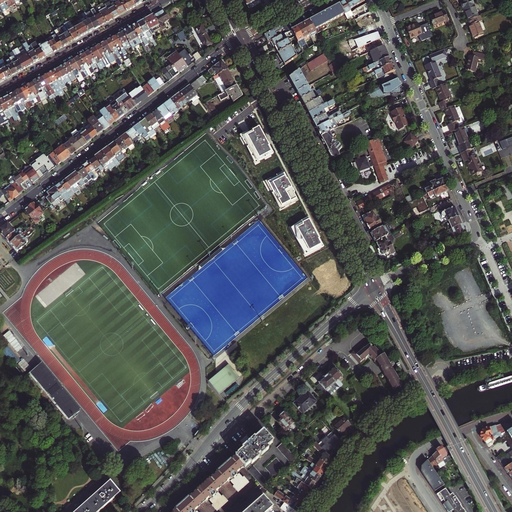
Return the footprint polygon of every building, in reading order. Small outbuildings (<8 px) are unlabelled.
[(7,4),(4,0),(0,0),(0,7),(2,12),(9,8),(7,4)] [(135,6),(131,0),(123,0),(120,2),(125,12),(129,10),(135,6)] [(346,0),(344,1),(349,10),(363,2),(362,0),(346,0)] [(472,7),(469,0),(467,0),(459,3),(465,21),(475,17),(472,7)] [(114,5),(114,6),(119,15),(123,13),(125,12),(120,2),(120,1),(114,5)] [(342,3),(338,5),(343,14),(345,17),(351,13),(349,10),(344,1),(342,3)] [(313,19),(309,21),(315,33),(316,34),(326,28),(325,25),(343,14),(338,5),(325,12),(313,19)] [(119,15),(114,6),(107,10),(108,11),(113,19),(116,17),(119,15)] [(105,23),(100,15),(96,7),(91,10),(100,26),(102,25),(105,23)] [(153,15),(162,30),(166,27),(163,22),(169,19),(163,9),(161,10),(153,15)] [(100,26),(91,10),(85,14),(94,29),(97,28),(100,26)] [(113,19),(108,11),(100,15),(105,23),(108,21),(113,19)] [(84,18),(80,20),(88,33),(91,31),(94,29),(85,14),(84,12),(81,14),(84,18)] [(431,24),(431,26),(432,26),(433,27),(444,23),(444,26),(448,24),(447,19),(444,13),(429,18),(431,24)] [(143,20),(152,35),(155,34),(152,29),(154,28),(157,33),(162,30),(153,15),(147,18),(143,20)] [(475,17),(465,21),(467,27),(465,27),(466,30),(469,40),(481,35),(477,23),(480,21),(479,16),(475,17)] [(72,25),(79,38),(83,36),(88,33),(80,20),(72,25)] [(140,22),(137,24),(147,42),(151,39),(154,45),(157,44),(152,35),(143,20),(140,22)] [(64,24),(66,29),(73,41),(76,39),(79,38),(72,25),(69,21),(64,24)] [(309,36),(315,33),(309,21),(305,23),(303,24),(309,36)] [(207,32),(202,23),(197,26),(207,45),(212,42),(207,32)] [(411,25),(405,27),(409,38),(417,35),(421,33),(419,27),(417,23),(411,25)] [(135,25),(131,27),(140,42),(142,41),(144,46),(148,44),(147,42),(137,24),(135,25)] [(303,39),(309,36),(303,24),(301,25),(296,27),(303,39)] [(426,24),(419,27),(421,33),(417,35),(419,41),(431,37),(426,24)] [(73,41),(66,29),(64,30),(62,27),(59,29),(63,35),(66,39),(65,39),(67,44),(71,42),(73,41)] [(126,30),(122,32),(131,48),(140,42),(131,27),(128,29),(126,30)] [(285,34),(281,27),(263,36),(265,40),(267,43),(271,41),(285,34)] [(303,39),(296,27),(294,29),(291,31),(294,37),(297,43),(303,39)] [(58,33),(56,35),(63,47),(65,45),(67,44),(65,39),(66,39),(63,35),(59,29),(57,30),(58,33)] [(119,34),(116,36),(124,49),(127,47),(129,51),(132,50),(131,48),(122,32),(119,34)] [(177,35),(180,42),(187,39),(183,32),(177,35)] [(273,44),(274,47),(287,40),(285,37),(286,36),(285,34),(271,41),(273,44)] [(365,39),(363,34),(343,43),(347,52),(353,49),(355,53),(364,49),(363,45),(367,42),(365,39)] [(58,50),(63,47),(56,35),(54,36),(56,39),(48,44),(53,53),(58,50)] [(129,58),(116,36),(113,37),(110,39),(118,52),(119,55),(123,61),(129,58)] [(108,40),(105,42),(115,60),(119,68),(122,66),(117,57),(115,54),(118,52),(110,39),(108,40)] [(287,40),(274,47),(276,50),(277,53),(290,46),(287,40)] [(31,46),(39,60),(42,58),(45,57),(38,44),(36,41),(30,45),(31,46)] [(26,50),(33,63),(37,62),(39,60),(31,46),(29,47),(26,42),(22,44),(23,44),(26,50)] [(38,44),(45,57),(49,55),(53,53),(48,44),(47,43),(42,46),(41,44),(40,42),(38,44)] [(102,43),(99,45),(107,58),(110,56),(112,60),(113,62),(115,60),(105,42),(102,43)] [(17,47),(23,57),(22,58),(25,62),(26,62),(29,66),(31,65),(33,63),(26,50),(23,44),(17,47)] [(94,48),(105,66),(107,65),(106,63),(104,59),(107,58),(99,45),(97,46),(94,48)] [(365,53),(371,65),(388,57),(385,52),(382,45),(365,53)] [(290,46),(277,53),(280,59),(283,65),(296,56),(292,50),(290,46)] [(12,51),(12,52),(23,69),(26,68),(29,66),(26,62),(25,62),(22,58),(23,57),(17,47),(12,51)] [(99,69),(105,66),(94,48),(92,49),(89,51),(98,67),(99,69)] [(429,54),(432,62),(434,61),(446,57),(443,48),(429,54)] [(184,49),(178,54),(187,66),(191,63),(195,60),(191,55),(188,58),(186,56),(188,55),(184,49)] [(98,67),(89,51),(86,52),(83,54),(92,70),(98,67)] [(176,51),(167,58),(171,63),(178,73),(182,70),(187,66),(178,54),(176,51)] [(483,61),(485,55),(472,51),(471,55),(469,54),(468,57),(465,68),(473,71),(477,59),(483,61)] [(23,69),(12,52),(10,53),(12,56),(9,58),(9,59),(17,73),(20,71),(23,69)] [(308,61),(306,62),(309,68),(325,59),(322,53),(319,54),(308,61)] [(89,75),(94,72),(92,70),(83,54),(81,55),(78,57),(89,75)] [(76,58),(72,60),(84,81),(87,80),(86,77),(89,75),(78,57),(76,58)] [(388,57),(371,65),(364,68),(366,72),(373,69),(373,68),(374,67),(376,71),(391,65),(390,62),(388,57)] [(17,73),(9,59),(6,61),(8,64),(6,65),(11,76),(14,74),(17,73)] [(8,77),(11,76),(6,65),(3,60),(1,61),(3,63),(0,64),(0,69),(5,79),(8,77)] [(84,81),(72,60),(70,61),(67,63),(75,77),(77,81),(80,79),(85,87),(87,86),(84,81)] [(214,73),(216,75),(228,69),(221,60),(209,70),(207,71),(211,75),(214,73)] [(429,81),(432,88),(434,87),(439,86),(436,78),(440,76),(434,61),(432,62),(424,65),(427,71),(430,80),(429,81)] [(338,69),(336,66),(334,62),(327,66),(331,73),(338,69)] [(75,77),(67,63),(65,64),(62,66),(69,78),(70,80),(75,77)] [(167,66),(174,76),(178,73),(171,63),(167,66)] [(391,65),(376,71),(372,73),(374,76),(376,75),(378,78),(379,78),(389,73),(394,71),(392,68),(391,65)] [(59,67),(57,69),(64,81),(69,78),(62,66),(59,67)] [(172,78),(174,76),(167,66),(165,68),(167,71),(172,78)] [(54,70),(51,72),(60,88),(66,85),(65,83),(64,81),(57,69),(54,70)] [(216,75),(213,77),(215,80),(220,77),(221,79),(220,79),(221,81),(222,81),(227,91),(237,85),(232,77),(228,69),(216,75)] [(292,84),(296,92),(307,86),(298,70),(288,77),(292,84)] [(172,78),(167,71),(163,74),(168,80),(172,78)] [(49,73),(46,74),(54,88),(55,90),(58,96),(63,93),(60,88),(51,72),(49,73)] [(389,73),(379,78),(382,83),(392,78),(389,73)] [(54,88),(46,74),(44,76),(41,77),(52,96),(54,94),(53,92),(51,89),(54,88)] [(39,79),(36,80),(43,94),(46,92),(49,97),(51,100),(53,99),(52,96),(41,77),(39,79)] [(159,77),(154,81),(159,87),(162,85),(164,84),(159,77)] [(203,83),(199,77),(189,85),(194,91),(204,84),(203,83)] [(159,87),(154,81),(153,79),(147,84),(153,92),(156,89),(159,87)] [(390,93),(399,93),(400,86),(399,83),(397,79),(367,92),(370,96),(390,95),(390,93)] [(43,94),(36,80),(33,82),(30,83),(41,102),(44,100),(42,98),(41,95),(43,94)] [(28,84),(25,86),(32,100),(35,98),(37,102),(38,103),(41,102),(30,83),(28,84)] [(147,96),(141,88),(137,83),(132,90),(131,88),(125,92),(125,93),(135,106),(139,102),(139,101),(140,101),(147,96)] [(153,92),(147,84),(141,88),(147,96),(153,92)] [(438,103),(440,110),(443,109),(448,107),(445,100),(450,98),(444,84),(439,86),(434,87),(438,96),(440,102),(438,103)] [(183,90),(179,93),(187,102),(197,95),(194,91),(189,85),(183,90)] [(237,85),(227,91),(218,95),(221,100),(229,96),(233,102),(242,96),(239,90),(237,85)] [(23,87),(20,89),(30,108),(32,107),(31,105),(29,101),(32,100),(25,86),(23,87)] [(299,96),(300,99),(311,93),(307,86),(296,92),(299,96)] [(30,108),(20,89),(17,91),(14,93),(21,105),(24,104),(27,109),(38,128),(40,126),(30,108)] [(11,94),(8,96),(15,109),(18,108),(20,111),(23,109),(21,105),(14,93),(11,94)] [(87,110),(93,105),(84,93),(79,97),(78,98),(87,110)] [(125,93),(116,99),(122,107),(126,112),(131,109),(135,106),(125,93)] [(169,100),(177,110),(187,102),(179,93),(174,97),(169,100)] [(308,113),(323,105),(319,98),(316,100),(312,93),(311,93),(300,99),(303,104),(306,109),(308,113)] [(199,98),(197,95),(187,102),(189,105),(199,98)] [(15,109),(8,96),(2,99),(0,100),(0,107),(6,119),(12,116),(14,120),(17,119),(16,117),(19,115),(15,109)] [(114,101),(116,104),(119,109),(122,107),(116,99),(114,101)] [(166,103),(163,105),(170,115),(171,115),(174,113),(175,115),(176,116),(179,113),(177,110),(169,100),(166,103)] [(212,103),(210,100),(203,104),(213,117),(220,112),(218,109),(217,109),(215,106),(213,103),(212,103)] [(331,100),(323,105),(308,113),(310,116),(313,121),(328,113),(326,108),(334,104),(331,100)] [(111,108),(119,118),(122,116),(123,114),(119,109),(116,104),(111,108)] [(340,116),(348,111),(358,106),(357,104),(339,113),(340,116)] [(160,107),(157,110),(164,119),(170,115),(163,105),(160,107)] [(447,125),(449,131),(452,130),(457,128),(455,122),(459,120),(457,116),(460,115),(461,113),(459,109),(457,108),(455,109),(454,105),(448,107),(443,109),(447,118),(449,124),(447,125)] [(110,106),(104,110),(114,122),(116,120),(119,118),(111,108),(110,106)] [(101,116),(109,126),(111,124),(114,122),(104,110),(102,107),(97,110),(101,116)] [(397,109),(391,112),(393,118),(398,129),(403,127),(404,127),(406,126),(409,125),(405,117),(407,117),(405,112),(404,110),(402,110),(401,107),(397,109)] [(153,112),(150,114),(159,126),(163,132),(167,129),(168,130),(171,128),(166,122),(164,119),(157,110),(153,112)] [(320,136),(320,137),(328,132),(337,128),(335,123),(350,115),(348,111),(340,116),(316,129),(317,132),(317,133),(319,136),(320,136)] [(328,113),(313,121),(312,121),(314,126),(315,126),(316,129),(340,116),(339,113),(339,112),(330,117),(328,113)] [(159,126),(150,114),(147,117),(144,119),(153,130),(159,126)] [(105,129),(109,126),(101,116),(100,117),(101,118),(96,122),(102,130),(105,129)] [(102,130),(96,122),(92,117),(86,121),(91,127),(97,135),(99,133),(102,130)] [(141,122),(138,124),(149,138),(155,133),(153,130),(144,119),(141,122)] [(132,128),(139,137),(141,135),(141,136),(143,138),(146,142),(150,139),(149,138),(138,124),(135,126),(132,128)] [(457,128),(452,130),(455,138),(458,145),(457,146),(459,152),(467,149),(469,148),(468,144),(469,143),(468,140),(467,141),(464,132),(467,131),(465,125),(457,128)] [(95,136),(97,135),(91,127),(85,131),(91,139),(94,137),(95,136)] [(268,145),(259,127),(243,135),(247,142),(246,143),(251,154),(252,153),(256,160),(271,152),(267,145),(268,145)] [(79,135),(85,143),(88,141),(91,139),(85,131),(82,128),(80,130),(82,133),(79,135)] [(129,131),(125,134),(133,144),(135,147),(139,144),(141,146),(144,143),(141,140),(139,137),(132,128),(129,131)] [(76,132),(72,135),(81,147),(83,145),(85,143),(79,135),(77,132),(76,132)] [(333,159),(333,160),(339,157),(335,150),(339,146),(332,140),(328,132),(320,137),(325,147),(332,159),(333,159)] [(122,136),(119,138),(127,148),(133,144),(125,134),(122,136)] [(413,137),(409,134),(403,142),(411,148),(417,140),(413,137)] [(69,142),(76,151),(79,149),(81,147),(72,135),(66,139),(69,142)] [(511,137),(500,142),(502,149),(511,145),(511,137)] [(116,140),(113,143),(122,154),(128,149),(127,148),(119,138),(116,140)] [(384,161),(380,148),(379,144),(377,139),(365,143),(369,157),(365,159),(365,158),(354,161),(356,167),(358,172),(368,169),(368,168),(373,166),(379,184),(387,181),(382,167),(385,166),(383,162),(384,161)] [(73,153),(76,151),(69,142),(63,146),(70,155),(72,153),(73,153)] [(52,150),(52,152),(62,144),(61,143),(59,143),(57,144),(57,145),(56,147),(55,147),(55,148),(52,150)] [(110,145),(106,148),(118,163),(124,158),(123,156),(122,154),(113,143),(110,145)] [(52,152),(53,154),(60,163),(65,159),(70,155),(63,146),(62,144),(52,152)] [(118,163),(106,148),(103,150),(100,153),(112,168),(118,163)] [(467,149),(459,152),(462,161),(464,160),(467,168),(470,175),(473,174),(474,175),(476,174),(476,173),(480,171),(474,156),(470,158),(467,149)] [(48,172),(54,167),(47,158),(45,155),(42,151),(33,158),(35,161),(29,165),(31,168),(39,179),(43,175),(39,170),(43,167),(44,168),(44,169),(45,168),(48,172)] [(112,168),(100,153),(97,155),(94,157),(102,168),(105,165),(108,168),(109,170),(112,168)] [(60,163),(53,154),(47,158),(54,167),(57,165),(60,163)] [(102,168),(94,157),(91,160),(88,162),(95,171),(98,169),(100,172),(103,169),(102,168)] [(95,171),(88,162),(85,164),(81,167),(91,179),(92,181),(96,178),(95,177),(98,175),(95,171)] [(91,179),(81,167),(78,169),(75,171),(85,184),(91,179)] [(19,175),(24,182),(28,179),(32,184),(33,184),(39,179),(31,168),(24,174),(23,172),(19,175)] [(85,184),(75,171),(73,173),(69,176),(76,184),(78,182),(79,184),(81,186),(85,184)] [(286,179),(283,174),(267,182),(273,193),(273,192),(281,206),(296,198),(292,191),(293,191),(287,179),(286,179)] [(23,191),(24,190),(20,185),(24,182),(19,175),(13,180),(15,182),(10,186),(12,188),(18,195),(23,191)] [(76,184),(69,176),(67,178),(64,180),(74,193),(79,189),(77,185),(76,184)] [(402,186),(399,178),(394,180),(395,182),(355,203),(357,206),(359,210),(399,188),(402,186)] [(74,193),(64,180),(61,182),(59,184),(69,197),(69,198),(74,194),(74,193)] [(424,190),(426,195),(444,187),(443,183),(441,180),(435,183),(434,181),(429,183),(430,187),(424,190)] [(69,197),(59,184),(56,186),(54,188),(63,200),(64,201),(69,197)] [(444,187),(426,195),(428,199),(433,196),(434,198),(447,193),(446,190),(444,187)] [(13,199),(18,195),(12,188),(3,194),(9,202),(13,199)] [(46,199),(53,208),(63,200),(54,188),(50,191),(46,193),(49,197),(46,199)] [(421,197),(408,203),(406,203),(409,210),(416,207),(418,213),(422,211),(427,210),(421,197)] [(34,205),(33,204),(24,211),(30,219),(34,224),(39,221),(38,219),(39,218),(38,217),(42,214),(36,206),(35,206),(34,205)] [(455,213),(453,208),(441,214),(440,215),(442,220),(443,220),(445,219),(446,222),(457,217),(455,213)] [(30,219),(24,211),(19,214),(25,223),(30,219)] [(365,224),(368,230),(380,224),(376,217),(374,219),(371,213),(366,216),(365,214),(361,217),(365,224)] [(457,217),(446,222),(450,229),(461,225),(459,220),(457,217)] [(318,237),(309,219),(293,228),(296,235),(295,235),(301,246),(302,245),(306,252),(321,244),(317,237),(318,237)] [(6,239),(14,232),(14,231),(13,231),(7,224),(3,226),(0,228),(0,232),(3,236),(6,239)] [(390,234),(385,225),(382,227),(387,236),(390,234)] [(463,229),(461,225),(450,229),(448,230),(447,231),(449,235),(450,234),(452,238),(464,233),(463,229)] [(382,227),(370,233),(372,238),(375,243),(387,236),(382,227)] [(29,228),(24,232),(10,245),(14,249),(16,252),(26,244),(22,240),(27,236),(29,237),(30,235),(30,233),(32,232),(29,228)] [(17,230),(14,232),(6,239),(8,243),(10,245),(24,232),(23,231),(20,234),(17,230)] [(387,243),(385,239),(376,244),(378,248),(381,254),(383,255),(385,254),(386,257),(394,252),(389,242),(387,243)] [(28,351),(11,330),(4,336),(20,357),(28,351)] [(395,389),(402,385),(392,367),(394,366),(395,365),(394,364),(393,363),(391,364),(385,354),(382,355),(375,346),(373,348),(372,347),(373,347),(372,346),(373,346),(372,345),(373,344),(368,339),(364,343),(352,353),(354,356),(360,363),(371,353),(376,359),(378,358),(382,365),(384,363),(387,369),(383,372),(387,378),(388,377),(395,389)] [(14,365),(19,360),(8,346),(2,350),(14,365)] [(29,367),(23,359),(18,364),(24,371),(29,367)] [(35,369),(34,368),(29,372),(71,422),(76,417),(75,416),(80,411),(40,364),(35,369)] [(208,381),(219,394),(239,377),(228,364),(208,381)] [(329,375),(340,387),(343,385),(339,381),(343,377),(335,368),(333,370),(331,372),(331,373),(329,375)] [(329,375),(328,374),(324,378),(325,379),(322,382),(317,387),(328,399),(340,387),(329,375)] [(318,402),(308,391),(303,395),(294,404),(304,415),(318,402)] [(372,402),(365,409),(369,416),(378,407),(372,402)] [(281,416),(280,417),(282,418),(278,422),(286,431),(294,424),(284,413),(281,416)] [(25,417),(19,422),(23,426),(29,421),(25,417)] [(348,430),(352,426),(344,418),(334,427),(341,434),(345,431),(347,429),(348,430)] [(511,420),(509,421),(500,424),(505,431),(508,435),(511,441),(511,420)] [(485,443),(487,445),(499,437),(502,437),(502,436),(502,435),(502,434),(505,431),(500,424),(482,430),(480,435),(485,443)] [(244,466),(246,468),(251,463),(252,465),(260,458),(258,456),(261,454),(262,456),(269,449),(268,448),(274,443),(264,432),(258,437),(256,439),(255,438),(243,449),(244,450),(236,457),(244,466)] [(332,432),(318,444),(327,453),(331,450),(334,446),(340,452),(344,445),(332,432)] [(511,450),(511,441),(508,435),(501,440),(503,444),(505,443),(511,451),(511,450)] [(331,464),(333,461),(327,453),(318,444),(316,442),(313,445),(322,454),(323,453),(324,454),(320,460),(329,467),(331,464)] [(297,459),(284,443),(278,448),(292,464),(297,459)] [(439,448),(436,450),(437,452),(444,464),(450,460),(446,454),(449,452),(446,447),(443,448),(441,446),(439,448)] [(503,457),(498,460),(502,466),(504,469),(511,463),(511,450),(511,451),(503,457)] [(445,466),(444,464),(437,452),(434,455),(432,457),(438,466),(440,469),(445,466)] [(235,475),(244,466),(236,457),(193,495),(173,511),(197,511),(195,511),(192,511),(210,496),(212,498),(209,500),(213,505),(212,505),(217,511),(227,501),(223,496),(221,497),(218,493),(215,495),(214,493),(231,478),(233,479),(230,482),(234,486),(233,487),(238,492),(248,483),(243,477),(242,478),(239,474),(236,476),(235,475)] [(329,467),(320,460),(317,464),(317,463),(317,462),(309,457),(307,460),(312,464),(325,472),(327,469),(329,467)] [(438,466),(432,457),(430,459),(428,462),(432,469),(438,466)] [(277,469),(282,464),(277,459),(266,469),(271,474),(271,478),(275,481),(282,474),(277,469)] [(432,469),(428,462),(422,467),(421,472),(432,489),(434,492),(443,486),(444,486),(432,469)] [(323,475),(325,472),(312,464),(309,469),(321,477),(323,475)] [(254,467),(249,471),(260,484),(264,488),(268,481),(254,467)] [(319,481),(321,477),(309,469),(308,468),(304,474),(317,484),(319,481)] [(315,487),(317,484),(304,474),(301,478),(293,472),(291,475),(298,480),(312,489),(313,490),(315,487)] [(98,511),(121,492),(104,473),(61,511),(98,511)] [(300,490),(305,494),(307,491),(309,492),(310,491),(312,489),(298,480),(297,482),(299,483),(298,485),(301,487),(299,489),(300,490)] [(260,484),(255,489),(257,491),(259,489),(265,493),(267,490),(263,488),(264,488),(260,484)] [(443,486),(434,492),(437,495),(445,489),(443,486)] [(288,490),(293,494),(304,502),(306,499),(308,496),(305,494),(300,490),(298,493),(290,487),(288,490)] [(445,489),(437,495),(441,502),(442,501),(443,503),(444,505),(443,506),(447,511),(464,511),(463,509),(462,509),(460,506),(461,506),(455,497),(452,494),(450,496),(445,489)] [(304,502),(293,494),(289,499),(278,491),(274,496),(281,500),(296,511),(297,511),(301,507),(304,502)] [(248,495),(238,504),(240,506),(250,498),(248,495)] [(267,511),(273,508),(263,497),(246,511),(231,511),(230,511),(228,511),(267,511)] [(285,511),(296,511),(281,500),(278,503),(282,506),(281,509),(285,511)]
